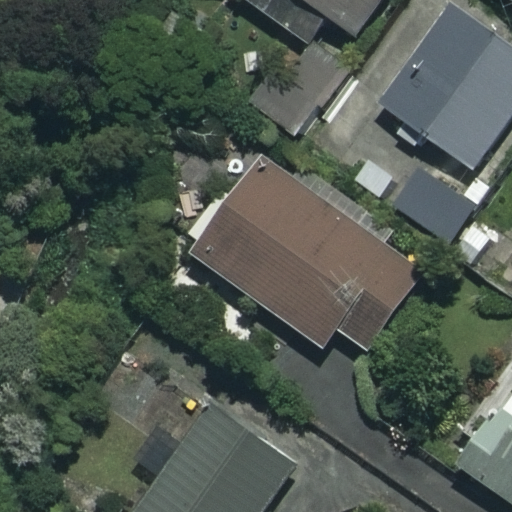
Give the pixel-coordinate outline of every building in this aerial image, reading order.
[(366,37),(392,0),(254,0),(313,43),(334,14),(366,37)] [(511,127),(511,36),(460,0),(459,0),(387,102),(482,170),(511,127)] [(306,67),(297,60),(263,105),(304,136),(353,70),(321,46),(306,67)] [(393,125),(357,97),(321,144),(357,172),(393,125)] [(461,188),(471,173),(440,150),(430,164),(415,154),(400,174),(379,159),(366,178),(446,237),(475,198),(461,188)] [(427,274),(263,151),(192,247),(329,349),(345,328),(372,348),(427,274)] [(334,511),(346,495),(194,388),(142,461),(167,479),(143,511),(334,511)] [(511,399),(467,463),(511,494),(511,399)]
